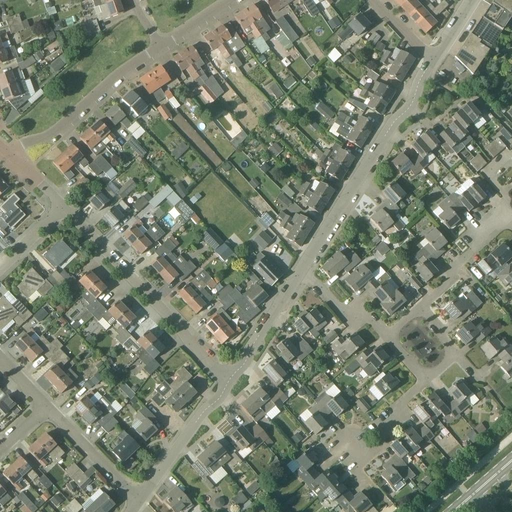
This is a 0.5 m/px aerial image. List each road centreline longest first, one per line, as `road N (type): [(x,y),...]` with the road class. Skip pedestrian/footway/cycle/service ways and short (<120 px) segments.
road 1 (residential): [(299,273),(431,62)]
road 2 (residential): [(231,381),(57,210)]
road 3 (residential): [(2,150),(53,135),(160,47)]
road 4 (residential): [(139,500),(231,381)]
road 5 (residential): [(139,500),(46,407)]
road 6 (residential): [(343,442),(363,462),(425,381)]
road 7 (residential): [(231,381),(299,273)]
road 8 (residential): [(421,308),(504,215)]
